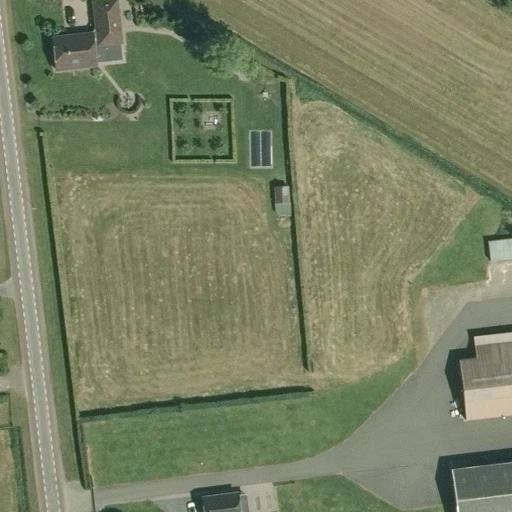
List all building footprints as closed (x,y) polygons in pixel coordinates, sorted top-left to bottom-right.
[(96,34),(120,31),(116,0),(107,0),(92,2),(96,33),(96,34)] [(96,34),(96,33),(52,38),(56,70),(96,65),(94,54),(104,54),(104,47),(121,45),(120,31),(96,34)] [(511,238),(493,239),(493,258),(511,257),(511,238)] [(450,315),(448,291),(435,292),(437,316),(450,315)] [(511,341),(474,346),(476,358),(458,360),(465,420),(511,414),(511,341)] [(456,511),(511,511),(511,462),(451,470),(456,511)] [(238,511),(236,493),(202,497),(203,511),(238,511)]
